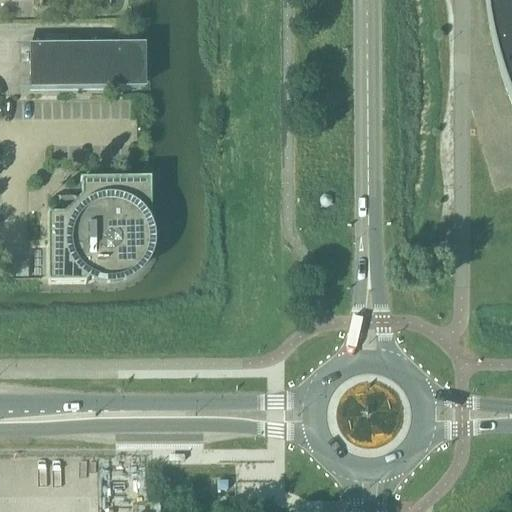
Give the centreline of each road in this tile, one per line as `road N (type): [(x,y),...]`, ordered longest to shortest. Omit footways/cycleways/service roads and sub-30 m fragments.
road 1 (tertiary): [(368,275),(366,0)]
road 2 (tertiary): [(313,398),(92,403),(41,420)]
road 3 (tertiary): [(41,420),(314,436)]
